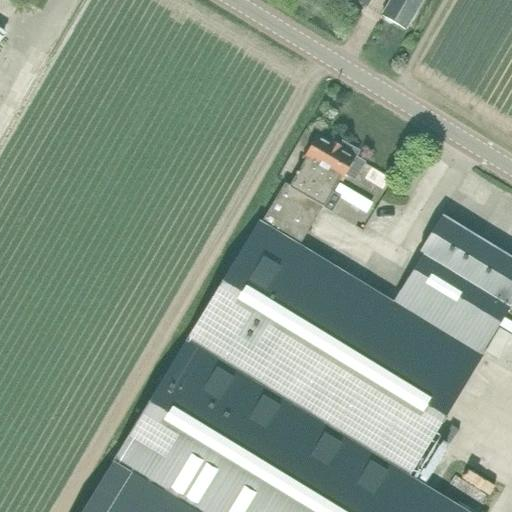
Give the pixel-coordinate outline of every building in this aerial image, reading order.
[(406,30),(423,0),(390,0),(381,15),(406,30)] [(346,175),(353,180),(364,163),(355,158),(358,151),(342,142),(339,147),(318,134),(290,185),(285,182),(323,208),(332,214),(341,197),(333,193),(340,181),(341,182),(346,175)] [(299,245),(323,208),(285,182),(261,222),(299,245)] [(510,306),(511,303),(511,257),(442,215),(419,252),(423,255),(423,254),(510,306)] [(393,302),(299,245),(261,222),(260,221),(188,339),(409,475),(481,355),(393,302)] [(481,355),(510,306),(423,254),(423,255),(393,302),(481,355)] [(468,511),(410,476),(188,339),(112,462),(196,511),(468,511)] [(511,377),(511,362),(501,357),(495,370),(511,377)] [(196,511),(112,462),(82,511),(196,511)]
